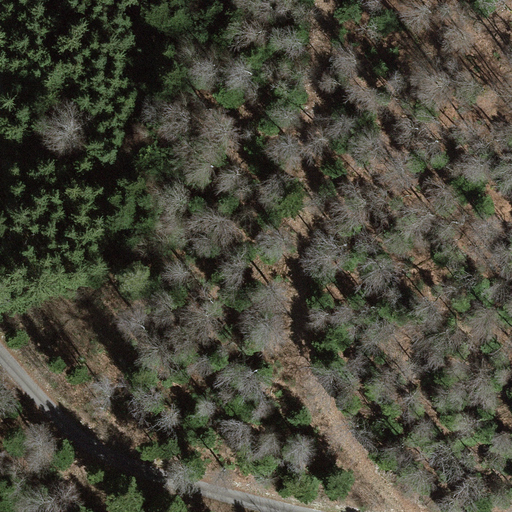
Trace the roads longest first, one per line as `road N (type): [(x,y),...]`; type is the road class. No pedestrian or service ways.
road 1 (track): [(414,511),(349,446),(322,399),(298,321),(322,0)]
road 2 (unclassified): [(0,354),(78,436),(114,459),(291,511)]
